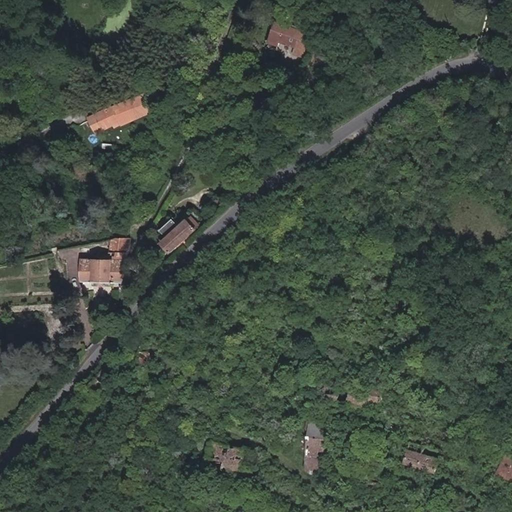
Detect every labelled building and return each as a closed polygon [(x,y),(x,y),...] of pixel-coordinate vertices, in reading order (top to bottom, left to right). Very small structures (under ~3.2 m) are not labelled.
[(278,22),(271,33),(280,38),(278,41),(293,50),(291,54),(303,61),(309,50),(304,46),(309,38),(278,22)] [(269,36),(278,41),(280,38),(271,33),(269,36)] [(99,118),(96,120),(99,127),(117,117),(112,108),(97,116),(99,118)] [(197,213),(190,219),(198,229),(206,223),(197,213)] [(170,236),(163,242),(171,252),(198,229),(190,219),(180,227),(170,236)] [(165,230),(170,236),(180,227),(175,221),(165,230)] [(84,281),(124,282),(131,238),(132,237),(113,237),(110,251),(112,252),(111,261),(84,260),(84,281)] [(449,349),(451,347),(445,340),(442,342),(449,349)] [(160,349),(158,349),(158,342),(144,343),(141,353),(141,364),(161,363),(160,349)] [(427,349),(413,363),(420,371),(435,357),(427,349)] [(116,359),(91,387),(100,395),(124,368),(116,359)] [(325,400),(352,403),(353,377),(345,375),(346,366),(334,364),(334,362),(329,361),(328,375),(305,373),(302,399),(325,400)] [(273,365),(258,363),(248,412),(263,415),(273,365)] [(387,383),(386,388),(386,391),(396,393),(396,395),(410,397),(411,389),(404,388),(404,382),(386,379),(388,372),(376,370),(375,380),(387,383)] [(370,404),(372,385),(366,385),(367,379),(353,377),(352,403),(370,404)] [(385,406),(386,391),(386,388),(372,385),(370,404),(385,406)] [(386,391),(385,406),(393,407),(393,409),(408,411),(410,397),(396,395),(396,393),(386,391)] [(452,433),(448,431),(450,425),(422,416),(418,432),(445,441),(446,438),(450,439),(452,433)] [(308,436),(330,438),(332,422),(310,421),(308,436)] [(359,424),(351,423),(348,441),(356,443),(359,424)] [(330,438),(308,436),(306,453),(326,455),(327,445),(330,444),(330,438)] [(240,481),(248,449),(215,441),(207,472),(240,481)] [(437,472),(443,451),(413,441),(406,463),(437,472)] [(324,475),(326,455),(306,453),(305,466),(314,474),(324,475)] [(511,455),(501,473),(511,478),(511,455)] [(349,463),(346,478),(384,484),(386,468),(349,463)] [(458,493),(452,490),(450,496),(455,499),(458,493)]
